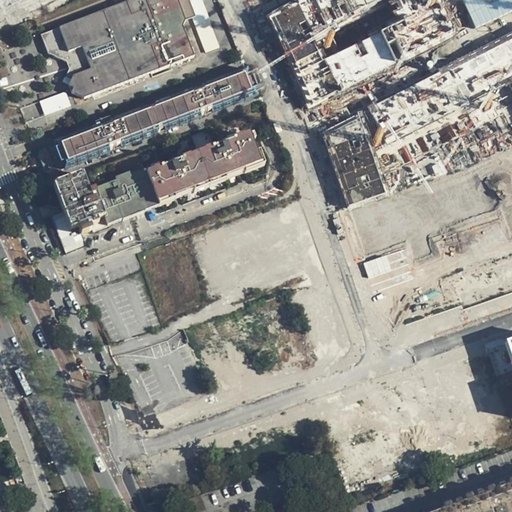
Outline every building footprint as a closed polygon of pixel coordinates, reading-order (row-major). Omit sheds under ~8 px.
[(196,56),(185,27),(189,20),(180,0),(128,0),(41,35),(49,55),(69,63),(73,74),(67,81),(73,85),(71,88),(75,92),(73,96),(84,99),(196,56)] [(256,93),(248,72),(248,70),(213,83),(222,106),(256,93)] [(222,106),(213,83),(54,142),(64,166),(222,106)] [(67,93),(41,100),(45,114),(71,107),(67,93)] [(105,181),(100,167),(65,180),(52,185),(65,221),(68,231),(76,228),(78,235),(90,231),(90,232),(105,226),(104,222),(154,203),(154,202),(190,189),(223,176),(242,169),(257,164),(255,158),(247,135),(143,172),(141,168),(105,181)] [(255,158),(257,164),(259,169),(265,167),(261,156),(255,158)] [(257,164),(242,169),(243,173),(244,175),(259,169),(257,164)] [(242,169),(223,176),(224,180),(243,173),(242,169)] [(224,180),(223,176),(190,189),(191,192),(192,194),(225,182),(224,180)] [(154,202),(154,203),(156,207),(172,201),(171,200),(191,192),(190,189),(154,202)] [(104,222),(105,226),(156,207),(154,203),(104,222)] [(68,231),(65,221),(54,225),(63,247),(80,241),(78,235),(71,238),(68,231)] [(76,228),(68,231),(71,238),(78,235),(76,228)] [(511,342),(488,351),(511,422),(511,342)] [(183,474),(201,469),(197,455),(179,460),(183,474)] [(511,511),(511,484),(435,511),(511,511)]
